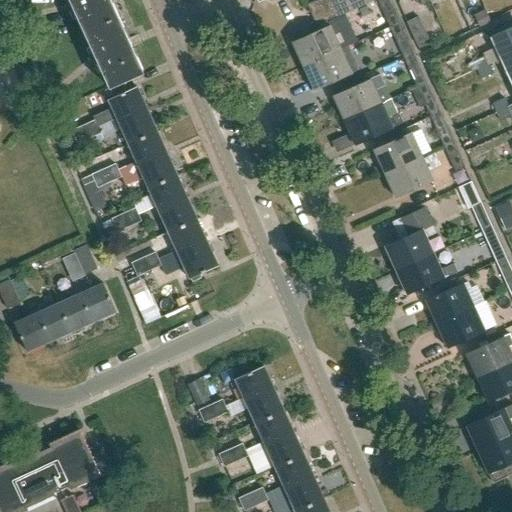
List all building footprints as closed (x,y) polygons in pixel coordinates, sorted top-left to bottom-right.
[(72,8),(86,40),(122,24),(110,0),(68,0),(70,3),(72,8)] [(316,26),(326,21),(316,0),(314,0),(306,4),(316,26)] [(316,0),(326,21),(336,17),(328,0),(316,0)] [(328,0),(336,17),(346,12),(340,0),(328,0)] [(340,0),(346,12),(356,8),(352,0),(340,0)] [(388,0),(378,0),(386,17),(394,13),(388,0)] [(407,22),(417,44),(428,39),(418,17),(407,22)] [(94,57),(97,62),(108,87),(108,86),(130,77),(143,71),(133,48),(128,38),(122,24),(86,40),(94,57)] [(340,48),(341,49),(346,47),(336,24),(330,26),(329,24),(291,41),(302,65),(340,48)] [(503,59),(511,54),(511,28),(493,37),(503,59)] [(403,56),(412,52),(402,31),(394,35),(403,56)] [(340,48),(302,65),(313,90),(357,70),(347,47),(341,50),(341,49),(340,48)] [(412,52),(403,56),(413,77),(421,73),(412,52)] [(511,78),(511,54),(503,59),(511,78)] [(489,65),(485,56),(472,62),(476,71),(489,65)] [(489,65),(476,71),(480,80),(493,74),(489,65)] [(137,87),(135,88),(130,77),(108,86),(113,97),(108,100),(112,108),(93,117),(95,121),(98,128),(117,119),(118,123),(147,110),(137,87)] [(332,95),(343,119),(381,102),(370,78),(332,95)] [(98,81),(81,86),(84,97),(101,92),(98,81)] [(430,116),(439,112),(429,91),(421,94),(430,116)] [(496,112),(508,106),(504,98),(492,104),(496,112)] [(381,102),(343,119),(354,143),(392,126),(401,122),(398,114),(388,118),(381,102)] [(511,104),(508,106),(496,112),(500,122),(511,116),(511,104)] [(157,132),(147,110),(118,123),(128,145),(157,132)] [(439,112),(430,116),(440,137),(448,133),(439,112)] [(89,139),(101,134),(98,128),(95,121),(83,126),(89,139)] [(77,145),(89,139),(83,126),(71,132),(77,145)] [(384,173),(422,156),(411,131),(373,148),(384,173)] [(138,167),(167,154),(157,132),(128,145),(138,167)] [(455,170),(463,166),(456,151),(448,154),(455,170)] [(148,189),(177,176),(167,154),(138,167),(148,189)] [(422,156),(384,173),(395,197),(433,180),(422,156)] [(103,170),(109,183),(121,178),(115,164),(103,170)] [(97,188),(109,183),(103,170),(91,175),(97,188)] [(177,176),(148,189),(158,211),(187,198),(177,176)] [(470,181),(457,187),(467,208),(471,206),(480,202),(470,181)] [(168,234),(197,221),(187,198),(158,211),(168,234)] [(478,222),(487,218),(480,202),(471,206),(478,222)] [(511,216),(506,203),(494,208),(505,230),(511,226),(511,216)] [(396,270),(433,253),(425,237),(435,233),(423,207),(400,218),(408,235),(384,245),(396,270)] [(129,227),(141,221),(135,208),(123,214),(129,227)] [(117,232),(129,227),(123,214),(111,220),(117,232)] [(178,256),(207,243),(197,221),(168,234),(178,256)] [(495,260),(504,256),(495,235),(486,239),(495,260)] [(207,243),(178,256),(189,279),(190,278),(193,281),(200,278),(200,274),(218,266),(207,243)] [(79,263),(91,258),(86,246),(73,251),(79,263)] [(143,258),(149,271),(161,266),(155,252),(143,258)] [(433,253),(396,270),(406,294),(456,271),(452,263),(440,269),(433,253)] [(511,273),(504,256),(495,260),(505,282),(511,278),(511,273)] [(91,258),(79,263),(84,275),(96,269),(91,258)] [(137,277),(149,271),(143,258),(131,263),(135,271),(137,277)] [(142,278),(127,285),(140,311),(155,305),(142,278)] [(0,293),(2,298),(15,292),(9,280),(0,284),(0,293)] [(436,324),(473,306),(462,282),(425,299),(436,324)] [(80,294),(58,304),(71,332),(93,322),(115,312),(102,284),(80,294)] [(15,292),(2,298),(7,309),(20,304),(15,292)] [(49,342),(71,332),(58,304),(36,313),(14,324),(27,352),(49,342)] [(473,306),(436,324),(447,348),(484,331),(473,306)] [(476,377),(511,360),(511,355),(508,347),(511,345),(511,338),(509,333),(503,336),(466,353),(476,377)] [(511,360),(476,377),(487,401),(511,390),(511,360)] [(264,366),(235,379),(245,402),(274,389),(264,366)] [(197,407),(198,406),(209,401),(199,379),(186,385),(195,403),(197,407)] [(274,389),(245,402),(255,424),(284,411),(274,389)] [(211,405),(216,418),(228,413),(222,400),(211,405)] [(204,424),(216,418),(211,405),(198,411),(204,424)] [(477,449),(511,433),(511,429),(502,408),(466,425),(477,449)] [(265,446),(294,433),(284,411),(255,424),(265,446)] [(92,458),(79,430),(49,444),(50,447),(39,452),(38,449),(36,449),(37,451),(11,463),(7,465),(6,463),(0,466),(0,511),(23,511),(28,510),(27,508),(57,494),(58,496),(59,495),(58,492),(69,487),(70,490),(112,471),(112,470),(111,470),(101,454),(92,458)] [(275,469),(304,455),(294,433),(265,446),(275,469)] [(511,433),(477,449),(488,474),(492,483),(507,476),(503,467),(511,463),(511,433)] [(231,449),(236,462),(248,457),(242,444),(231,449)] [(224,467),(236,462),(231,449),(218,455),(224,467)] [(304,455),(275,469),(285,491),(314,478),(304,455)] [(295,511),(297,511),(324,500),(314,478),(285,491),(295,511)] [(250,493),(256,506),(268,501),(262,488),(250,493)] [(244,511),(256,506),(250,493),(238,499),(244,511)] [(79,511),(72,495),(60,501),(65,511),(79,511)] [(329,511),(324,500),(297,511),(329,511)]
